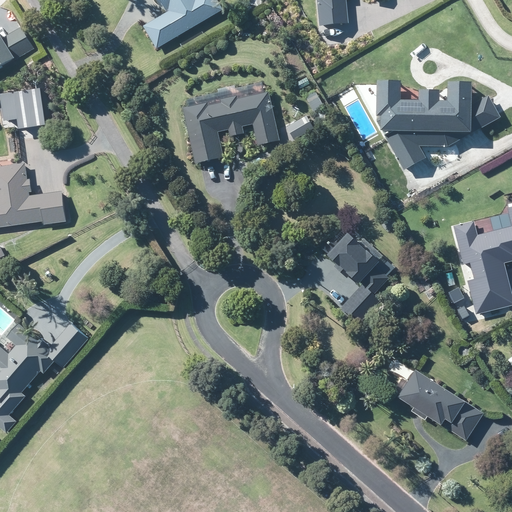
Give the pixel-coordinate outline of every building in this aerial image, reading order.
[(158,0),(166,13),(143,26),(159,52),(226,12),(218,0),(158,0)] [(313,0),(317,30),(348,27),(345,1),(349,1),(349,0),(369,0),(370,0),(374,0),(313,0)] [(0,70),(18,61),(17,58),(35,49),(25,28),(6,38),(2,30),(0,31),(0,70)] [(382,137),(402,172),(424,159),(417,147),(446,149),(499,119),(486,97),(470,106),(470,85),(442,84),(442,103),(435,103),(435,93),(416,93),(416,103),(399,103),(399,82),(372,81),(371,119),(376,119),(375,134),(388,134),(382,137)] [(0,98),(0,107),(3,124),(16,122),(17,130),(44,126),(38,92),(0,98)] [(239,126),(252,124),(257,149),(281,145),(274,107),(273,107),(270,94),(182,111),(187,135),(190,135),(197,168),(226,162),(222,141),(241,137),(239,126)] [(26,167),(0,169),(0,228),(67,224),(66,197),(28,199),(26,167)] [(466,282),(475,317),(511,307),(511,301),(502,264),(511,261),(511,207),(505,209),(510,228),(476,236),(472,221),(452,226),(462,262),(468,261),(473,280),(466,282)] [(398,272),(355,232),(331,257),(363,288),(342,311),(359,327),(387,298),(379,291),(398,272)] [(0,338),(14,320),(0,309),(0,338)] [(19,349),(12,356),(2,347),(0,349),(0,430),(6,436),(33,405),(23,396),(57,357),(66,365),(91,337),(75,323),(51,349),(34,333),(32,336),(20,324),(7,338),(19,349)] [(421,368),(405,390),(395,383),(385,397),(427,429),(435,418),(466,441),(485,416),(421,368)]
